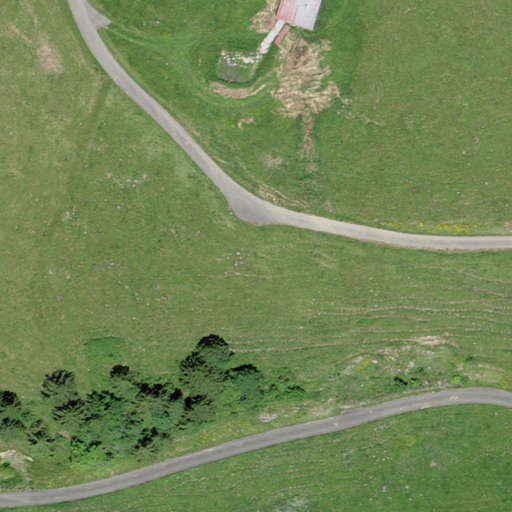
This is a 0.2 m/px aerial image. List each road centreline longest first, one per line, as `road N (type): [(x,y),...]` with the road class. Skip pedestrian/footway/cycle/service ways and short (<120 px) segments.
road 1 (unclassified): [(511,243),(395,239),(306,224),(245,202),(215,181),(109,67),(73,0)]
road 2 (unclassified): [(0,502),(91,490),(386,409),(511,401)]
